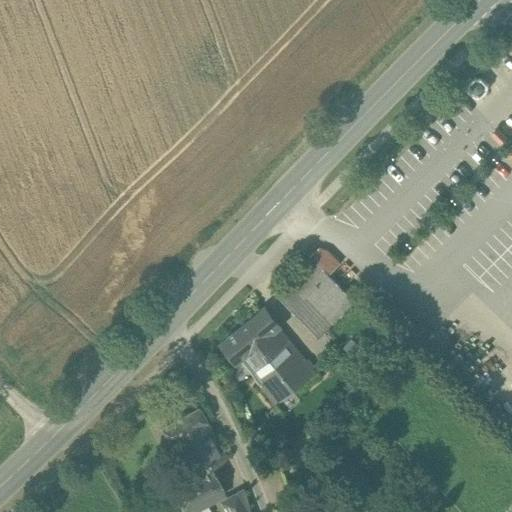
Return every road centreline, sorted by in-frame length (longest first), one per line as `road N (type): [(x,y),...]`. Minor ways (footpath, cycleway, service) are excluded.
road 1 (primary): [(479,0),(163,322)]
road 2 (unclassified): [(163,322),(240,447),(263,511)]
road 3 (primary): [(163,322),(53,436)]
